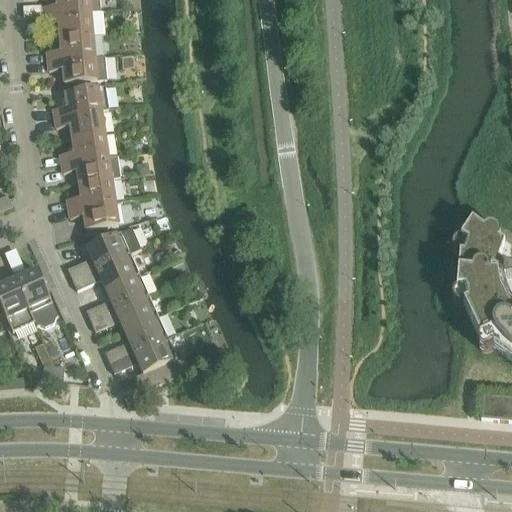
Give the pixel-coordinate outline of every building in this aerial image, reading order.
[(56,0),(58,10),(43,11),(44,20),(91,16),(91,17),(102,16),(100,0),(56,0)] [(60,29),(61,42),(93,39),(91,17),(91,16),(44,20),(45,30),(60,29)] [(95,62),(93,39),(61,42),(62,55),(48,56),(48,66),(95,62)] [(65,88),(97,85),(107,84),(105,61),(95,62),(48,66),(49,75),(64,74),(65,88)] [(54,114),(55,123),(101,116),(109,115),(106,91),(98,92),(66,97),(68,111),(54,114)] [(71,130),(73,143),(105,138),(101,116),(55,123),(57,132),(71,130)] [(61,159),(62,168),(108,161),(105,138),(73,143),(75,156),(61,159)] [(108,161),(62,168),(64,178),(78,175),(80,188),(112,184),(108,161)] [(68,204),(69,213),(115,206),(112,184),(80,188),(82,201),(68,204)] [(0,203),(0,210),(2,215),(12,211),(7,200),(0,203)] [(115,206),(69,213),(71,223),(85,220),(87,234),(119,230),(115,206)] [(511,313),(508,309),(501,294),(498,279),(499,263),(505,247),(499,242),(500,239),(501,235),(499,232),(497,229),(493,228),(490,228),(486,229),(484,232),(473,224),(461,241),(468,245),(464,257),(460,257),(457,294),(465,295),(467,307),(464,309),(480,343),(488,340),(495,349),(493,352),(511,364),(511,313)] [(73,284),(131,259),(142,254),(132,232),(86,252),(92,263),(68,274),(73,284)] [(140,279),(131,259),(73,284),(77,295),(101,284),(105,295),(140,279)] [(503,277),(505,283),(510,282),(511,281),(511,272),(509,271),(504,271),(503,277)] [(59,321),(53,308),(38,274),(15,283),(35,327),(37,331),(40,330),(45,332),(54,328),(56,322),(59,321)] [(140,279),(105,295),(110,305),(86,315),(91,326),(149,300),(140,279)] [(0,307),(13,337),(35,327),(15,283),(0,290),(0,307)] [(158,321),(149,300),(91,326),(96,337),(119,326),(124,336),(158,321)] [(158,321),(124,336),(128,347),(105,357),(110,368),(168,342),(158,321)] [(168,342),(110,368),(114,378),(138,368),(143,378),(135,381),(142,397),(191,375),(184,360),(177,363),(168,342)] [(43,380),(54,381),(54,371),(44,370),(43,380)] [(54,371),(54,381),(64,382),(64,372),(54,371)] [(0,384),(1,395),(24,393),(24,382),(0,384)] [(481,424),(511,426),(511,402),(484,399),(481,424)]
